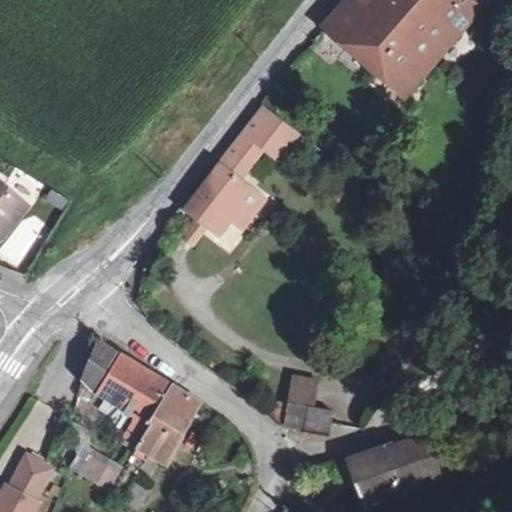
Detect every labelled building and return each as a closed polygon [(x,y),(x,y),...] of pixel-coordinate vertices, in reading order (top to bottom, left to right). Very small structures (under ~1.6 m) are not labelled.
[(404,93),(483,0),(347,0),(329,20),(325,24),(404,93)] [(220,158),(242,175),(264,147),(271,153),(292,127),(262,103),(243,128),(220,158)] [(292,127),(271,153),(279,158),(299,132),(292,127)] [(220,158),(189,199),(183,207),(220,233),(233,218),(243,226),(266,198),(240,178),(242,175),(220,158)] [(0,186),(0,235),(24,208),(0,186)] [(82,378),(95,388),(114,353),(109,350),(97,343),(82,378)] [(129,428),(140,437),(148,423),(146,422),(167,386),(137,367),(114,353),(95,388),(135,416),(129,428)] [(290,382),(288,410),(307,410),(309,410),(311,383),(290,382)] [(178,392),(167,386),(146,422),(148,423),(140,437),(120,475),(107,497),(120,504),(135,476),(145,480),(152,469),(143,463),(147,457),(163,466),(178,439),(174,437),(192,401),(178,392)] [(268,414),(285,428),(288,410),(268,408),(268,414)] [(307,410),(288,410),(285,428),(288,430),(293,431),(295,422),(305,422),(307,410)] [(327,437),(327,436),(328,412),(309,410),(307,410),(305,422),(295,422),(293,431),(304,431),(304,435),(327,437)] [(385,447),(400,494),(440,480),(428,440),(385,447)] [(400,494),(385,447),(382,448),(346,460),(365,507),(400,494)] [(88,458),(85,462),(87,463),(80,480),(105,495),(107,497),(120,475),(88,458)] [(46,474),(20,461),(3,493),(0,492),(0,511),(29,511),(32,509),(28,506),(46,474)] [(76,477),(80,480),(87,463),(85,462),(76,477)] [(142,511),(149,488),(132,483),(125,506),(142,511)]
